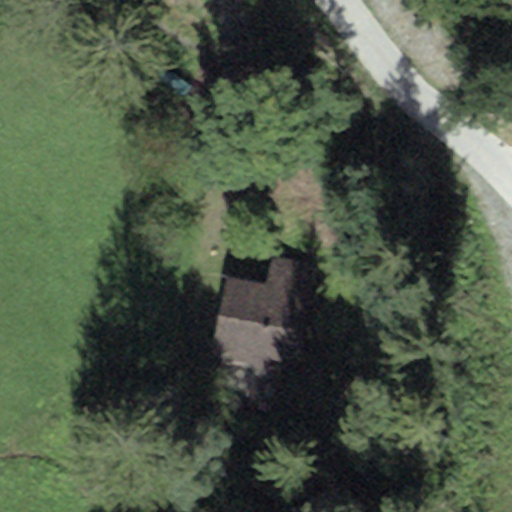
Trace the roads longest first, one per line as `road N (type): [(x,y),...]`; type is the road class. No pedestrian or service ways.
road 1 (track): [(339,0),(378,59),(511,170)]
road 2 (track): [(216,0),(229,49),(193,43),(111,0)]
